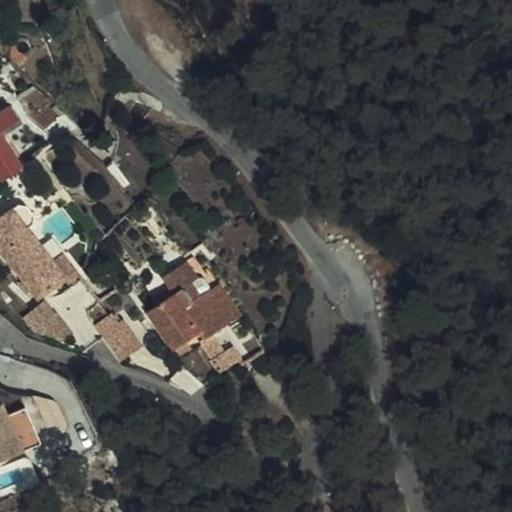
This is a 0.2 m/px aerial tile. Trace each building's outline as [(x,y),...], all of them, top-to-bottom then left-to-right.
[(0,186),(20,172),(0,146),(0,141),(17,128),(6,115),(0,119),(0,186)] [(0,220),(0,255),(35,302),(73,275),(60,259),(53,263),(28,232),(41,222),(25,203),(15,209),(0,220)] [(202,332),(208,339),(219,330),(241,314),(217,283),(210,289),(188,261),(167,279),(172,284),(178,292),(158,308),(150,314),(179,350),(202,332)] [(226,277),(217,283),(241,314),(250,307),(226,277)] [(80,319),(95,308),(78,284),(62,295),(80,319)] [(178,292),(172,284),(151,299),(158,308),(178,292)] [(19,322),(33,341),(51,340),(65,331),(43,304),(19,322)] [(114,321),(99,333),(125,367),(149,348),(128,323),(120,329),(114,321)] [(237,350),(219,330),(208,339),(232,366),(250,352),(244,345),(237,350)] [(0,454),(16,447),(3,414),(0,415),(0,454)]
